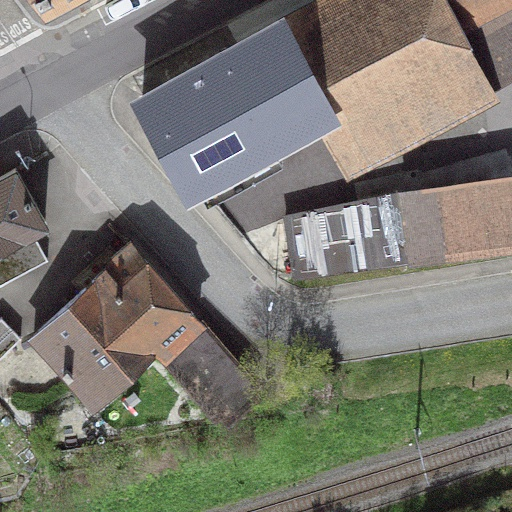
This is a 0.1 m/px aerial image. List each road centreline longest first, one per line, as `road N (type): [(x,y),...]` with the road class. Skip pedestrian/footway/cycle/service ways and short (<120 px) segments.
road 1 (residential): [(46,83),(249,306),(286,328),(333,332),(511,302)]
road 2 (residential): [(203,0),(46,83)]
